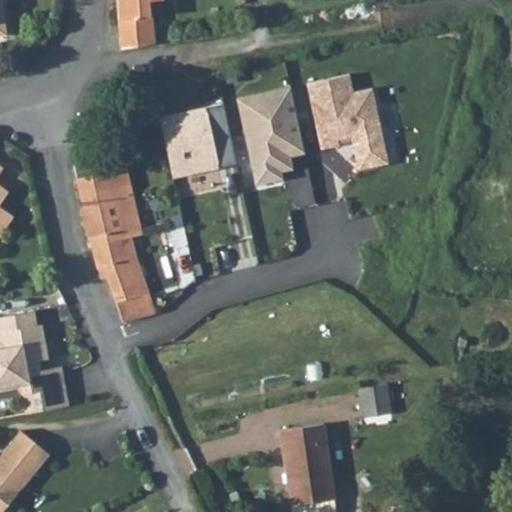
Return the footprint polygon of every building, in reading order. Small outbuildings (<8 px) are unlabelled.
[(118,0),(122,51),(153,46),(149,0),(118,0)] [(0,40),(8,39),(5,13),(0,8),(0,40)] [(256,68),(261,89),(289,83),(284,62),(256,68)] [(348,73),(303,83),(318,150),(338,145),(336,139),(347,137),(355,172),(387,165),(370,88),(352,92),(348,73)] [(290,83),(234,95),(253,186),(281,180),(279,171),(293,168),(290,155),(304,152),(290,83)] [(151,103),(137,106),(140,124),(155,121),(151,103)] [(224,103),(160,117),(173,175),(218,165),(219,169),(237,165),(224,103)] [(137,106),(112,111),(116,130),(140,124),(137,106)] [(90,163),(73,167),(84,205),(89,240),(94,240),(98,270),(104,269),(113,290),(117,302),(118,301),(147,294),(135,265),(132,241),(141,240),(132,197),(131,193),(126,168),(93,177),(90,163)] [(218,165),(173,175),(174,178),(219,169),(218,165)] [(0,232),(11,216),(0,208),(0,200),(6,192),(0,187),(0,168),(1,168),(0,167),(0,232)] [(162,229),(167,256),(191,251),(186,224),(162,229)] [(147,294),(118,301),(127,323),(154,313),(147,294)] [(34,310),(0,316),(0,331),(37,325),(34,310)] [(26,413),(69,405),(61,366),(41,370),(34,371),(32,361),(39,360),(48,358),(42,324),(37,325),(0,331),(0,397),(22,394),(26,413)] [(41,370),(39,360),(32,361),(34,371),(41,370)] [(375,375),(349,380),(354,409),(380,405),(375,375)] [(338,511),(328,422),(282,427),(291,511),(338,511)] [(0,511),(49,455),(21,430),(0,455),(0,511)]
